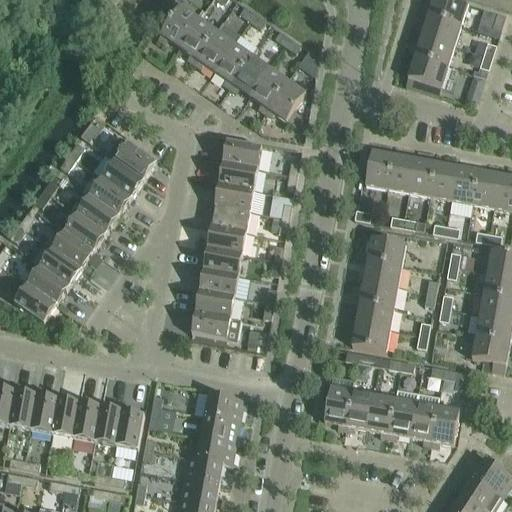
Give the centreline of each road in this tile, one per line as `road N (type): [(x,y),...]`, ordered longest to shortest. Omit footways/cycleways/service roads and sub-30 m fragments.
road 1 (residential): [(289,397),(346,92)]
road 2 (residential): [(70,362),(171,222)]
road 3 (residential): [(511,139),(346,92)]
road 4 (residential): [(171,222),(185,146),(117,100)]
road 5 (residential): [(146,368),(171,222)]
road 6 (residential): [(289,397),(146,368)]
